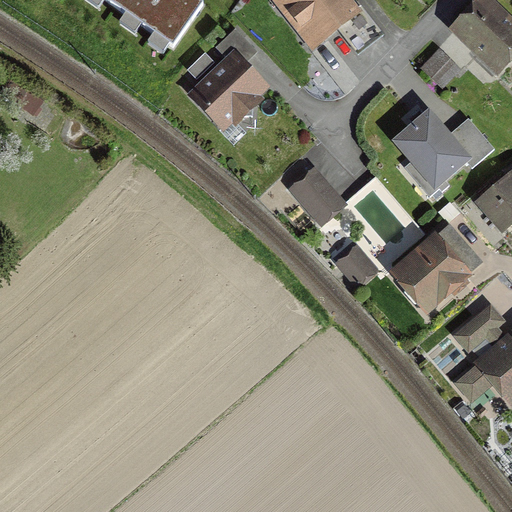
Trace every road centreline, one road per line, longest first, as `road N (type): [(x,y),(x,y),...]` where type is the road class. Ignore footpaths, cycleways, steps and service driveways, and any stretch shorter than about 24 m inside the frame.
road 1 (track): [(0,62),(131,147),(228,233)]
road 2 (residential): [(454,0),(311,148)]
